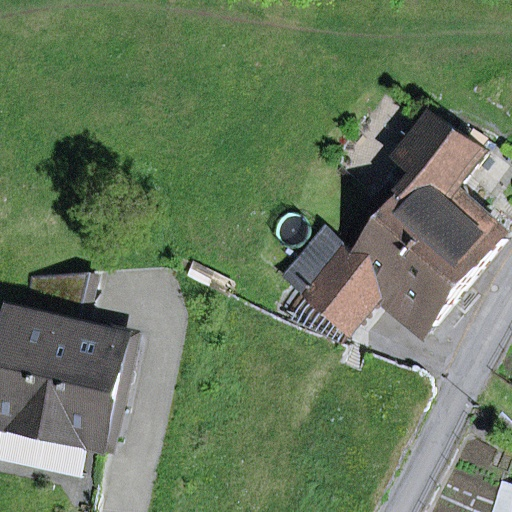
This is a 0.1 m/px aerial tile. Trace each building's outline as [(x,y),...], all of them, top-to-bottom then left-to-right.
[(387,179),(409,196),(392,218),(473,286),(509,241),(456,200),(491,155),(441,121),(434,121),(387,179)] [(379,294),(431,336),(473,286),(392,218),(361,256),(333,232),(295,277),(353,326),(379,294)] [(25,317),(84,330),(97,272),(34,276),(25,317)] [(114,443),(136,341),(84,330),(25,317),(23,317),(1,419),(9,421),(95,439),(105,441),(114,443)] [(1,457),(88,475),(95,439),(9,421),(1,457)] [(92,501),(101,503),(114,443),(105,441),(92,501)]
